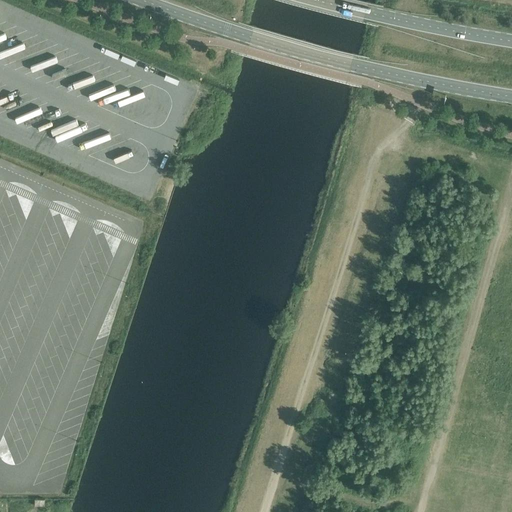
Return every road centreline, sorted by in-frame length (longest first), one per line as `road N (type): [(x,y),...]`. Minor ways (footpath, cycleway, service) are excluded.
road 1 (track): [(435,83),(375,151),(265,511)]
road 2 (primary): [(140,0),(298,50),(511,96)]
road 3 (track): [(511,188),(420,511)]
road 4 (primary): [(511,41),(316,0)]
road 5 (track): [(511,173),(393,135)]
